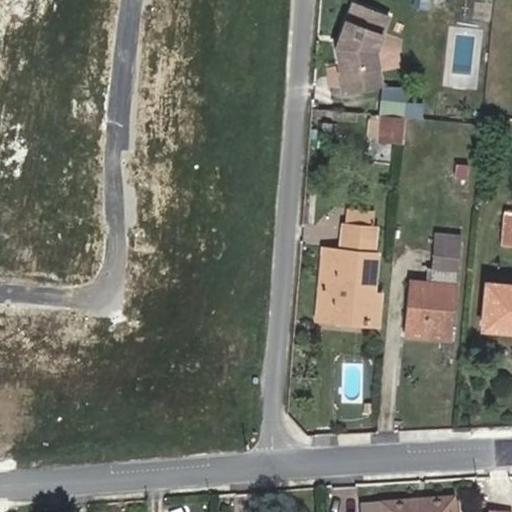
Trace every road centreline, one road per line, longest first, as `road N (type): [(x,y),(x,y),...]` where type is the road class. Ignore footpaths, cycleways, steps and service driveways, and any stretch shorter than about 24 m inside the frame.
road 1 (residential): [(287,467),(305,0)]
road 2 (residential): [(0,293),(82,300),(111,275),(131,0)]
road 3 (residential): [(287,467),(0,486)]
road 4 (residential): [(511,453),(287,467)]
